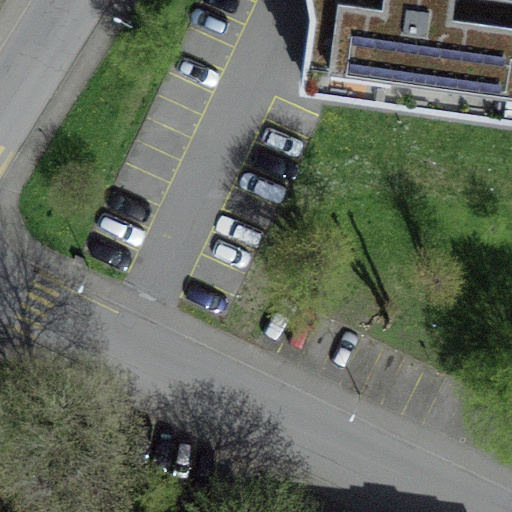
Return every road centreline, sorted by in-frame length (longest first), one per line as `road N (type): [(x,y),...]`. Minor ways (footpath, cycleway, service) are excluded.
road 1 (residential): [(462,511),(0,285)]
road 2 (residential): [(80,0),(0,120)]
